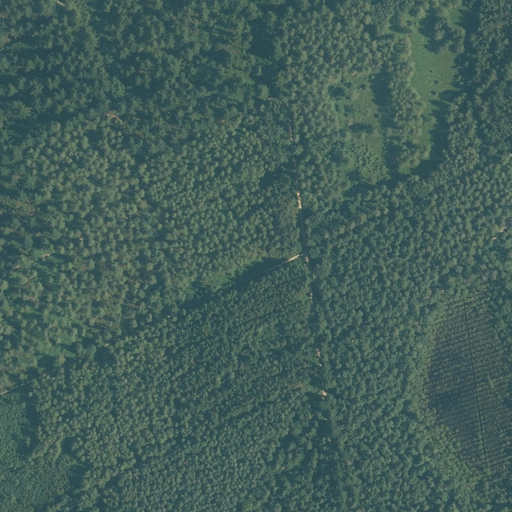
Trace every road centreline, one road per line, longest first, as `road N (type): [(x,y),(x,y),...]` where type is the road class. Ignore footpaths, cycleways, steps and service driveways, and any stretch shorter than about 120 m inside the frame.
road 1 (track): [(340,511),(286,95)]
road 2 (unknown): [(431,511),(405,443),(407,346),(429,292),(511,220)]
road 3 (unknown): [(172,315),(213,511)]
